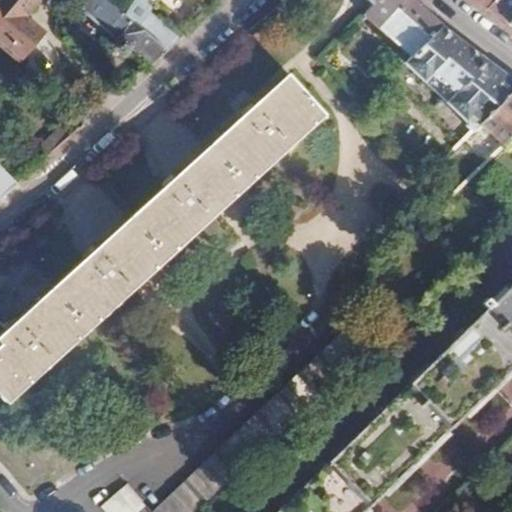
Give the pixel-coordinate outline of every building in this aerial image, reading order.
[(0,0),(0,45),(20,63),(44,35),(34,27),(55,1),(54,0),(0,0)] [(89,0),(82,10),(117,38),(114,42),(112,47),(122,55),(127,52),(129,48),(151,65),(168,50),(165,48),(125,16),(120,12),(104,0),(89,0)] [(130,0),(120,12),(125,16),(165,48),(175,36),(147,12),(149,6),(143,2),(144,0),(130,0)] [(413,0),(367,0),(372,5),(362,15),(371,25),(389,9),(426,43),(443,27),(413,0)] [(511,0),(492,0),(487,7),(507,22),(511,15),(511,0)] [(426,43),(408,60),(471,120),(470,123),(476,128),(481,123),(511,92),(511,75),(443,27),(426,43)] [(327,114),(290,71),(3,331),(8,336),(0,343),(0,392),(8,402),(327,114)] [(511,92),(481,123),(506,145),(510,142),(511,139),(511,92)] [(71,137),(62,127),(39,147),(49,157),(71,137)] [(0,168),(0,201),(18,185),(0,168)] [(363,511),(511,368),(511,282),(274,511),(363,511)] [(202,511),(386,340),(365,317),(155,511),(153,511),(129,482),(105,504),(112,511),(202,511)]
